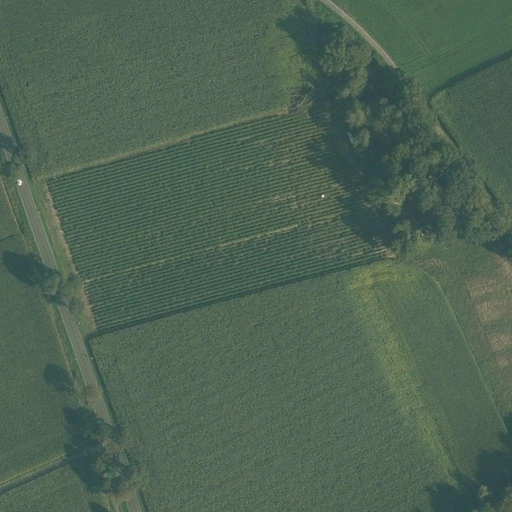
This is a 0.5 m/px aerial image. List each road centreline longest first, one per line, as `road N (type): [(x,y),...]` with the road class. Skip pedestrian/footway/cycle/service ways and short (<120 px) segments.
road 1 (secondary): [(112,441),(0,112)]
road 2 (track): [(511,234),(422,102),(316,0)]
road 3 (residential): [(0,492),(112,441)]
